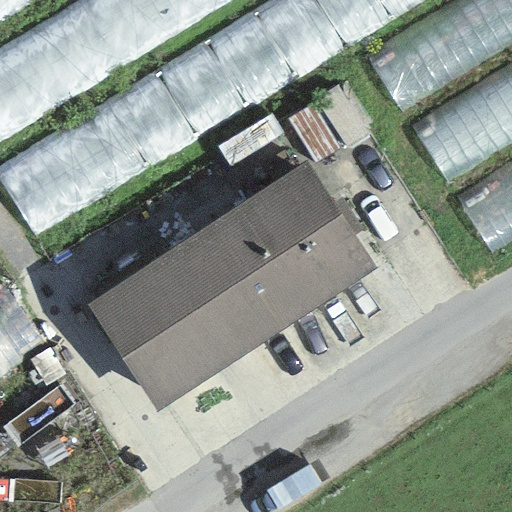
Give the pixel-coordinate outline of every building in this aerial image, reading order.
[(99,58),(206,0),(53,0),(0,29),(0,143),(113,83),(99,58)] [(0,0),(0,8),(13,0),(0,0)] [(511,0),(442,0),(367,44),(492,257),(511,245),(511,0)] [(307,174),(89,316),(157,419),(374,277),(307,174)] [(6,287),(0,291),(0,386),(51,350),(6,287)]
